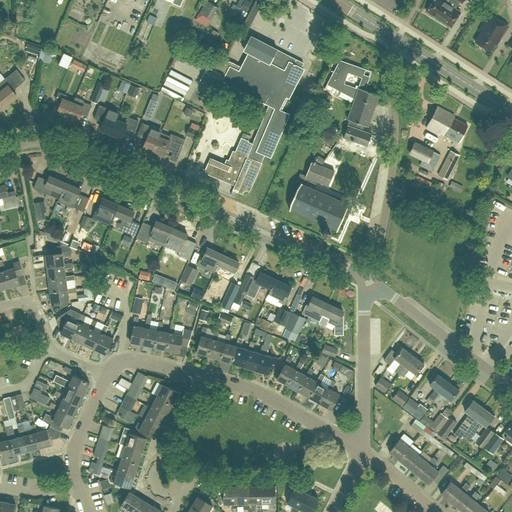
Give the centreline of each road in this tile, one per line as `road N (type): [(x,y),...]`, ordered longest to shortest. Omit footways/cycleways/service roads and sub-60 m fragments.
road 1 (unclassified): [(369,281),(59,146),(31,143),(0,155)]
road 2 (residential): [(362,451),(253,388),(134,359),(104,377)]
road 3 (residential): [(396,39),(389,61),(392,165),(369,281)]
road 4 (residential): [(362,451),(369,281)]
road 5 (residential): [(484,366),(369,281)]
road 6 (secondary): [(511,112),(396,39)]
